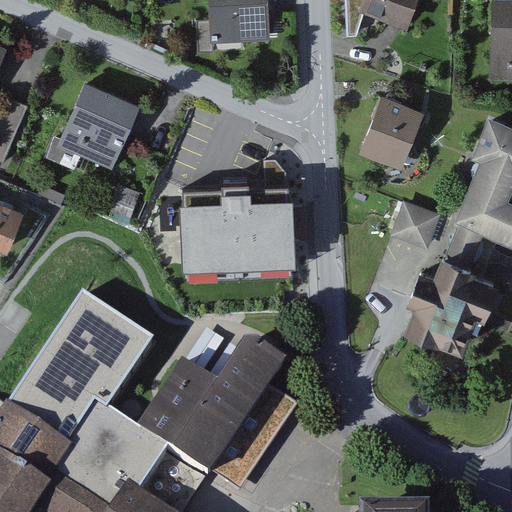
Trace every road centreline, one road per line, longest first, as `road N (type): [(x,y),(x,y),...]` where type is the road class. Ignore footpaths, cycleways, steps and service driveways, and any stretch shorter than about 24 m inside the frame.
road 1 (residential): [(321,138),(0,0)]
road 2 (residential): [(361,412),(334,368),(321,138)]
road 3 (residential): [(511,489),(470,475),(361,412)]
road 4 (residential): [(321,138),(315,0)]
